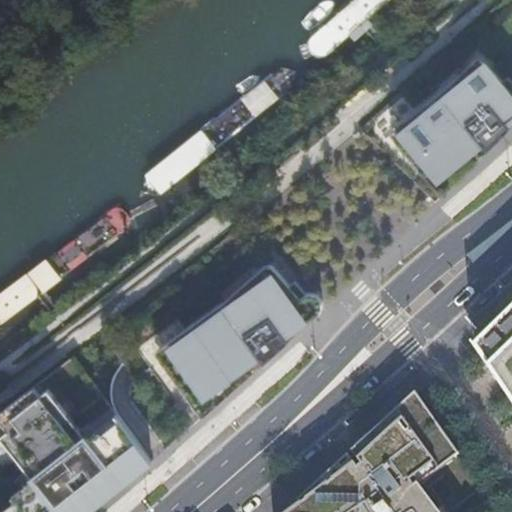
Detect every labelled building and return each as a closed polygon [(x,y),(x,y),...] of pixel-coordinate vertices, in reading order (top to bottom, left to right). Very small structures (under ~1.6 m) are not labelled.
[(327,58),(393,0),(355,0),(311,40),(308,45),(308,49),(310,54),(314,58),(318,60),(323,60),(327,58)] [(511,0),(502,0),(487,14),(360,126),(435,201),(443,193),(442,191),(440,193),(390,132),(450,83),(475,58),(478,61),(480,58),(503,81),(506,76),(511,81),(511,0)] [(478,61),(475,58),(450,83),(390,132),(440,193),(442,191),(443,193),(484,153),(482,151),(443,183),(402,134),(456,90),(481,64),(478,61)] [(478,61),(481,64),(456,90),(402,134),(443,183),(482,151),(484,153),(511,124),(511,89),(503,81),(480,58),(478,61)] [(148,174),(146,178),(146,181),(153,191),(157,193),(162,193),(294,90),(296,86),(296,79),(296,72),(291,70),(285,69),(279,69),(148,174)] [(503,81),(511,89),(511,81),(506,76),(503,81)] [(0,326),(120,235),(131,227),(132,222),(130,216),(124,210),(120,209),(115,210),(110,213),(0,296),(0,326)] [(272,270),(267,263),(226,299),(156,351),(160,356),(201,414),(203,412),(205,415),(209,411),(259,367),(258,366),(204,404),(167,353),(232,306),(272,270)] [(272,264),(269,266),(272,270),(232,306),(167,353),(204,404),(258,366),(259,367),(319,312),(320,311),(321,310),(322,308),(322,307),(323,305),(323,304),(322,302),(322,301),(322,299),(321,298),(320,296),(319,296),(318,295),(317,294),(316,293),(314,293),(313,292),(311,292),(310,292),(309,292),(307,293),(306,293),(305,293),(304,294),(302,296),(301,297),(290,284),(272,264)] [(295,280),(290,284),(301,297),(302,296),(304,294),(305,293),(306,293),(307,293),(295,280)] [(511,312),(475,347),(511,401),(511,312)] [(74,353),(35,384),(41,391),(48,385),(80,425),(90,418),(96,426),(116,411),(74,353)] [(85,511),(151,459),(120,416),(100,431),(96,426),(87,434),(80,425),(48,385),(41,391),(35,384),(0,410),(0,417),(8,427),(1,433),(28,467),(34,476),(23,485),(12,493),(18,500),(22,505),(26,510),(33,505),(39,511),(85,511)] [(417,392),(353,452),(356,456),(362,464),(369,460),(364,454),(391,431),(398,425),(397,424),(425,404),(417,392)] [(460,455),(425,404),(397,424),(398,425),(391,431),(364,454),(369,460),(362,464),(359,467),(356,469),(347,457),(287,511),(440,511),(420,485),(460,455)] [(120,416),(116,411),(96,426),(100,431),(120,416)] [(96,426),(90,418),(80,425),(87,434),(96,426)] [(0,511),(2,511),(18,500),(12,493),(23,485),(16,476),(28,467),(1,433),(0,433),(0,511)] [(349,454),(347,457),(356,469),(359,467),(353,459),(349,454)] [(28,467),(16,476),(23,485),(34,476),(28,467)] [(12,511),(22,505),(18,500),(2,511),(12,511)]
